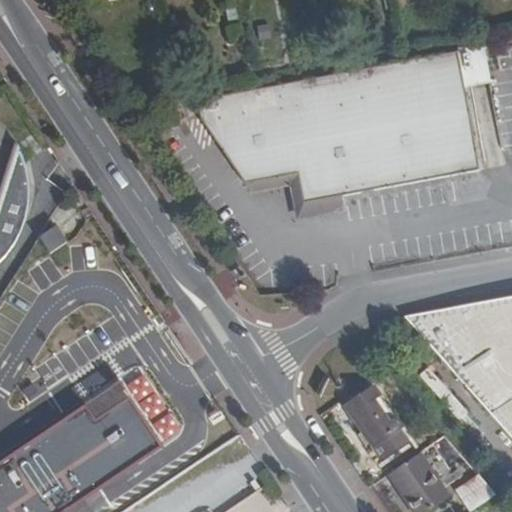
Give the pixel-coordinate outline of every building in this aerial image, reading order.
[(306,203),(347,196),(482,170),(458,49),(200,99),(203,114),(205,125),(221,148),(243,181),(299,172),(306,203)] [(347,211),(347,196),(306,203),(299,172),(243,181),(252,193),(287,187),(295,220),(347,211)] [(51,253),(67,243),(57,228),(41,239),(51,253)] [(511,297),(405,317),(511,436),(511,297)] [(406,333),(404,320),(382,324),(384,336),(406,333)] [(428,368),(420,375),(440,400),(448,394),(428,368)] [(66,511),(165,445),(120,379),(0,461),(0,511),(66,511)] [(375,387),(350,405),(360,416),(357,419),(388,458),(411,443),(382,404),(384,402),(375,387)] [(424,449),(396,471),(424,511),(455,490),(424,449)] [(500,492),(481,471),(460,486),(477,508),(500,492)]
